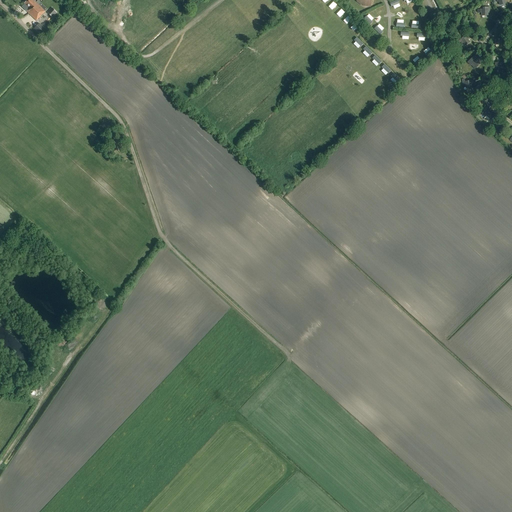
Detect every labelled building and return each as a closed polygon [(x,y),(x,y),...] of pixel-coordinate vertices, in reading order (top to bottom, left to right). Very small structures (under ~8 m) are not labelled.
[(37,9),(40,6),(36,2),(35,3),(32,0),(28,0),(25,4),(30,9),(27,12),(29,14),(30,14),(31,14),(34,11),(37,9)] [(399,0),(397,0),(391,2),(393,6),(395,6),(396,8),(402,6),(399,0)] [(334,10),(338,5),(334,1),(330,6),(334,10)] [(30,14),(29,14),(36,21),(46,11),(40,6),(37,9),(34,11),(31,14),(30,14)] [(489,13),(489,7),(487,8),(487,9),(479,10),(479,13),(481,13),(481,16),(488,16),(488,13),(489,13)] [(53,18),(57,13),(52,8),(48,13),(53,18)] [(338,13),(341,17),(346,12),(342,9),(338,13)] [(382,34),(386,27),(379,23),(375,30),(382,34)] [(43,37),(48,32),(39,24),(35,29),(43,37)] [(465,46),(470,42),(468,39),(469,38),(467,35),(460,39),(461,41),(460,42),(463,46),(464,45),(465,46)] [(358,37),(355,40),(357,41),(355,43),(360,48),(365,43),(358,37)] [(495,45),(501,45),(501,41),(503,41),(503,37),(501,37),(501,39),(495,39),(495,45)] [(368,46),(365,48),(367,50),(364,52),(369,57),(374,53),(368,46)] [(429,55),(433,51),(430,47),(425,51),(429,55)] [(374,58),(375,59),(373,61),(378,66),(384,61),(377,55),(374,58)] [(467,62),(471,66),(472,64),(476,68),(480,64),(478,61),(480,60),(476,55),(467,62)] [(501,66),(501,63),(495,63),(495,69),(502,69),(502,72),(505,72),(504,66),(501,66)] [(386,64),(383,67),(385,68),(383,70),(388,75),(393,70),(386,64)] [(392,75),(394,77),(392,79),(396,84),(401,79),(395,72),(392,75)] [(464,79),(462,79),(463,85),(465,84),(466,88),(472,87),(471,85),(473,84),(473,80),(464,82),(464,79)] [(497,117),(491,112),(492,111),(488,109),(484,114),(482,113),(481,114),(485,117),(486,116),(493,121),(497,117)] [(120,144),(117,141),(113,144),(116,148),(118,147),(121,150),(125,147),(122,143),(120,144)]
